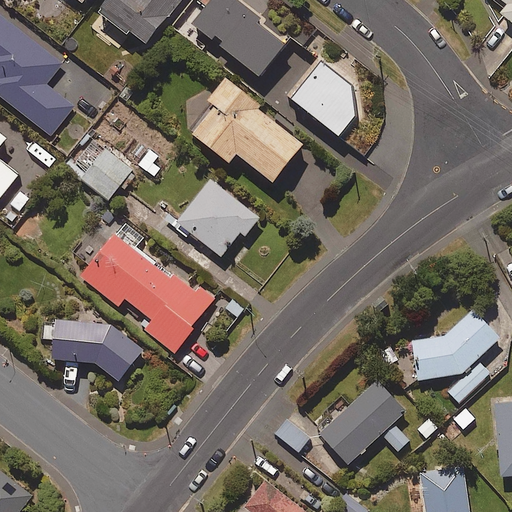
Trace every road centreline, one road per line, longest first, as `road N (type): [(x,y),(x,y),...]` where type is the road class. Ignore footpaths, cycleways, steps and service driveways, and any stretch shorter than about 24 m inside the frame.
road 1 (secondary): [(148,509),(334,292),(496,173)]
road 2 (tertiary): [(362,0),(432,67),(496,173)]
road 3 (residential): [(0,386),(148,509)]
